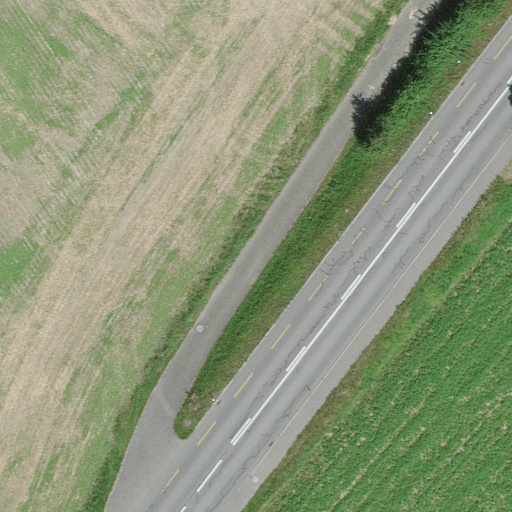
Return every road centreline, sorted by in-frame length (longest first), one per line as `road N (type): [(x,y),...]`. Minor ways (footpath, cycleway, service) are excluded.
road 1 (track): [(429,0),(185,366),(154,432),(140,511)]
road 2 (tertiary): [(182,511),(511,85)]
